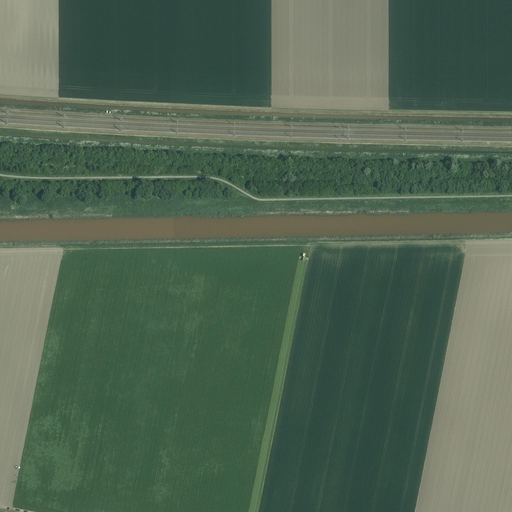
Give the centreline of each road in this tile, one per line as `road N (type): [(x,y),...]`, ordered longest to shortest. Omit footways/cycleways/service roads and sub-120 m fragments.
road 1 (track): [(511,128),(0,109)]
road 2 (track): [(511,146),(0,127)]
